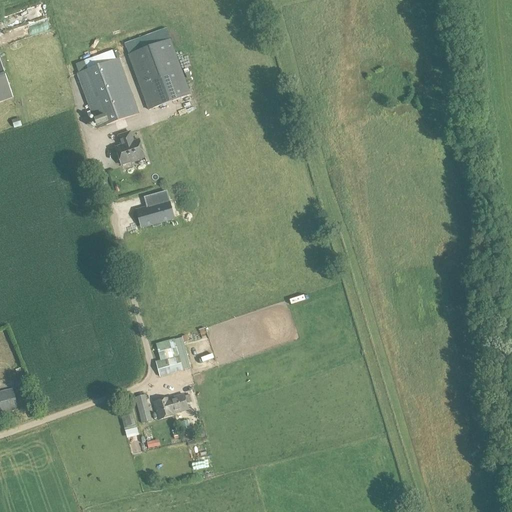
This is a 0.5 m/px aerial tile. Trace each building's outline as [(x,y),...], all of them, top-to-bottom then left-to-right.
[(15,19),(16,26),(42,20),(41,13),(15,19)] [(167,30),(125,45),(129,55),(128,56),(148,110),(190,95),(170,40),(171,40),(167,30)] [(116,51),(76,64),(80,74),(77,75),(97,129),(139,113),(119,59),(116,51)] [(0,66),(0,103),(12,99),(0,66)] [(19,119),(13,121),(15,129),(22,126),(19,119)] [(121,146),(115,148),(121,165),(144,158),(139,140),(133,142),(130,133),(118,136),(121,146)] [(139,210),(137,211),(139,220),(142,219),(144,227),(153,225),(154,228),(161,225),(161,223),(171,220),(169,212),(172,211),(167,192),(148,197),(151,207),(147,208),(139,210)] [(265,317),(260,318),(264,334),(269,333),(265,317)] [(161,361),(156,362),(160,376),(160,377),(183,371),(183,370),(191,368),(184,343),(183,337),(175,340),(159,344),(156,345),(159,357),(161,361)] [(0,392),(0,414),(20,410),(14,389),(0,392)] [(146,395),(135,398),(141,424),(152,421),(146,395)] [(170,398),(154,402),(159,420),(174,416),(173,414),(188,410),(187,405),(192,404),(190,396),(185,397),(184,396),(171,399),(170,398)] [(124,416),(122,416),(125,428),(126,435),(128,435),(138,433),(136,425),(134,413),(124,416)] [(188,420),(180,422),(183,435),(186,434),(187,438),(189,438),(188,433),(191,432),(188,420)]
